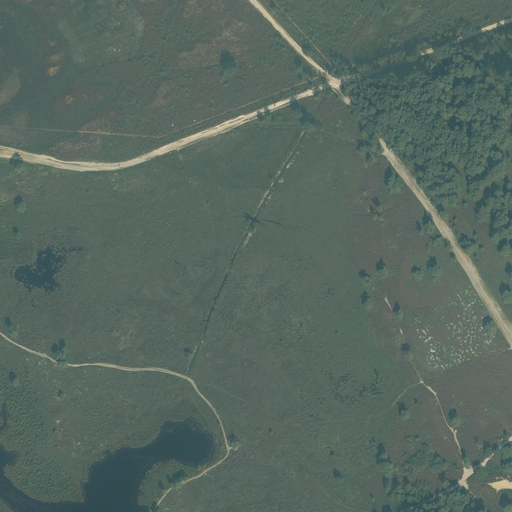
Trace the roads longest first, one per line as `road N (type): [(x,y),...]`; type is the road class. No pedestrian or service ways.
road 1 (track): [(0,334),(53,363),(148,369),(191,381),(227,450),(166,491),(155,511)]
road 2 (track): [(0,152),(81,167),(132,162),(333,84)]
road 3 (track): [(333,84),(511,19)]
